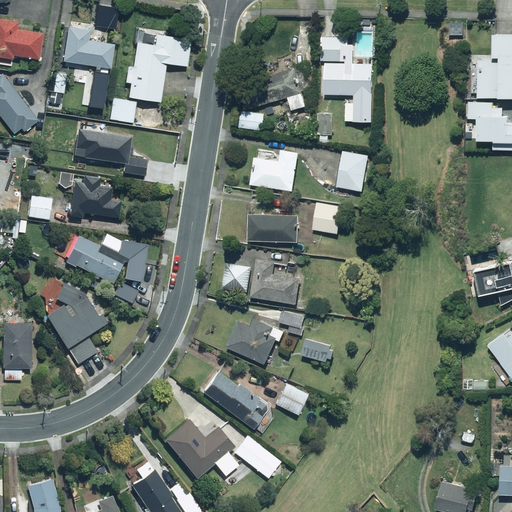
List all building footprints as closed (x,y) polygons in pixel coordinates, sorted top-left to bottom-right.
[(18,20),(0,17),(0,63),(11,65),(12,55),(39,58),(43,31),(17,27),(18,20)] [(466,22),(450,22),(450,38),(466,38),(466,22)] [(89,28),(67,26),(63,62),(97,67),(95,79),(110,81),(114,43),(88,40),(89,28)] [(154,44),(137,42),(129,96),(161,101),(166,63),(187,66),(191,38),(156,33),(154,44)] [(480,55),(479,97),(511,98),(511,34),(492,34),(492,55),(480,55)] [(374,65),(326,62),(325,93),(356,94),(355,122),(371,123),(374,65)] [(304,92),(296,66),(274,73),(277,82),(246,92),(252,109),(289,97),(293,109),(306,105),(302,92),(304,92)] [(38,120),(2,72),(0,73),(0,114),(13,132),(20,126),(24,131),(38,120)] [(65,77),(52,74),(49,91),(62,93),(65,77)] [(136,101),(112,97),(109,118),(132,122),(136,101)] [(333,97),(318,97),(316,134),(332,135),(333,97)] [(266,112),(242,110),(241,126),(265,128),(266,112)] [(147,159),(127,156),(131,135),(79,127),(75,155),(124,164),(122,173),(144,176),(147,159)] [(369,153),(343,150),(338,187),(365,190),(369,153)] [(254,157),(250,184),(292,190),(297,153),(280,151),(279,160),(254,157)] [(511,155),(487,154),(486,178),(504,179),(505,172),(511,172),(511,155)] [(38,164),(28,163),(27,176),(37,176),(38,164)] [(72,172),(60,171),(59,184),(71,185),(72,172)] [(75,180),(69,214),(81,216),(82,212),(118,218),(121,200),(109,198),(111,187),(99,185),(100,177),(83,174),(82,181),(75,180)] [(52,197),(31,195),(29,217),(50,219),(52,197)] [(343,205),(317,201),(313,229),(339,233),(343,205)] [(300,216),(250,213),(249,240),(298,243),(300,216)] [(125,256),(80,235),(71,254),(78,257),(74,264),(113,282),(125,256)] [(145,248),(132,247),(129,275),(142,277),(145,248)] [(256,258),(252,298),(299,303),(302,276),(296,275),(297,270),(284,269),(283,274),(274,273),(275,261),(256,258)] [(511,260),(477,269),(482,294),(511,287),(511,260)] [(250,267),(228,265),(226,287),(248,289),(250,267)] [(101,312),(98,313),(88,297),(86,298),(84,296),(85,291),(62,283),(56,299),(70,305),(73,311),(68,314),(62,305),(46,315),(76,363),(97,349),(87,335),(108,322),(101,312)] [(283,311),(280,324),(291,326),(289,332),(302,335),(306,317),(283,311)] [(237,320),(226,346),(265,363),(276,340),(279,342),(284,331),(254,318),(251,326),(237,320)] [(30,322),(5,321),(3,378),(21,379),(22,367),(29,368),(30,322)] [(511,339),(506,332),(489,345),(511,375),(511,339)] [(334,346),(307,338),(302,354),(329,362),(334,346)] [(218,372),(204,391),(252,428),(267,408),(218,372)] [(487,379),(472,380),(472,389),(488,388),(487,379)] [(307,394),(286,383),(275,403),(296,414),(307,394)] [(189,417),(163,439),(196,478),(213,463),(224,476),(238,464),(227,451),(233,446),(216,426),(204,436),(189,417)] [(281,461),(245,435),(233,451),(269,478),(281,461)] [(142,476),(131,484),(149,511),(201,511),(202,511),(188,490),(184,493),(178,482),(169,488),(150,460),(137,469),(142,476)] [(500,493),(511,493),(511,465),(502,464),(500,493)] [(60,511),(60,507),(52,477),(27,484),(33,507),(33,511),(60,511)] [(471,511),(478,490),(444,480),(436,505),(458,511),(471,511)] [(119,511),(113,495),(96,501),(99,510),(95,511),(119,511)]
